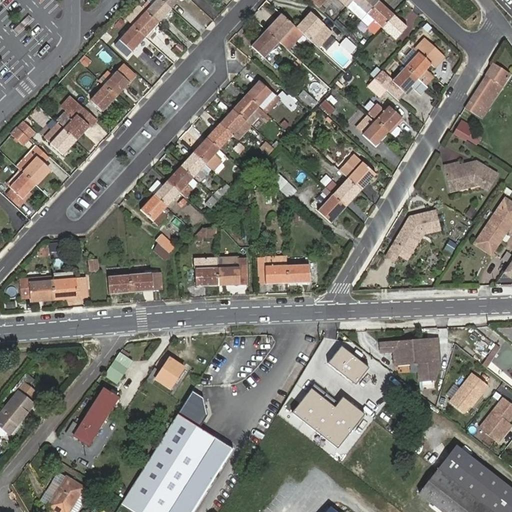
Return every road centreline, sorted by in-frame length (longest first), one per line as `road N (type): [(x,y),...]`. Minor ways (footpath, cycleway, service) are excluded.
road 1 (residential): [(0,272),(253,0)]
road 2 (residential): [(330,312),(478,55)]
road 3 (residential): [(0,488),(132,323)]
road 4 (tertiary): [(132,323),(330,312)]
road 5 (tertiary): [(330,312),(511,304)]
road 6 (tertiary): [(0,333),(132,323)]
